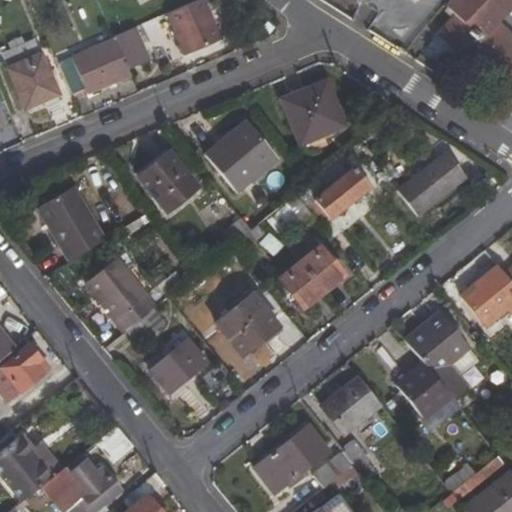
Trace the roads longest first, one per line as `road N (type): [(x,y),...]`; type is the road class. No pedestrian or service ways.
road 1 (residential): [(511,200),(174,475)]
road 2 (residential): [(0,184),(326,39)]
road 3 (residential): [(0,251),(174,475)]
road 4 (residential): [(511,149),(326,39)]
